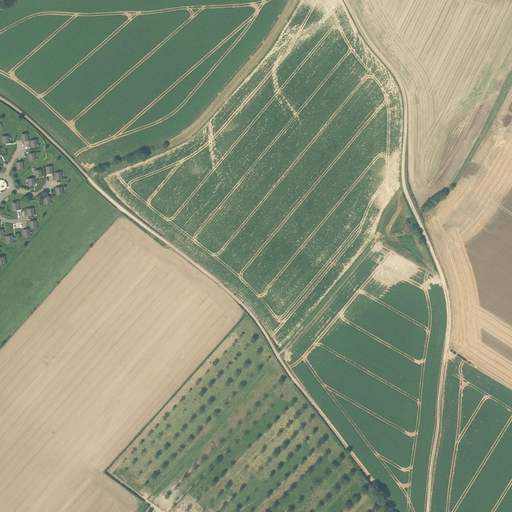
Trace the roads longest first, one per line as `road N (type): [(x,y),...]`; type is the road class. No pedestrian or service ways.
road 1 (track): [(394,511),(231,294),(0,98)]
road 2 (track): [(426,511),(447,302),(405,191),(402,91),(344,0)]
